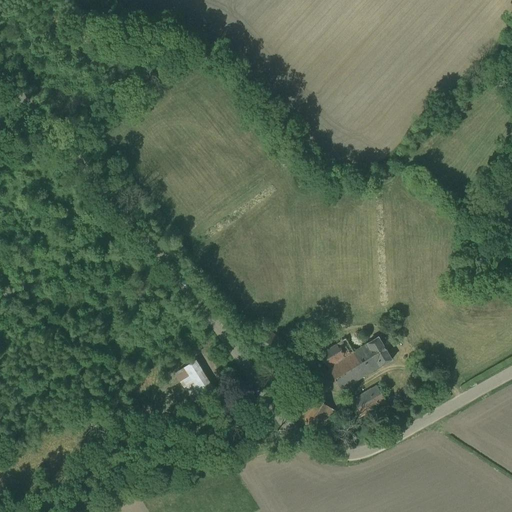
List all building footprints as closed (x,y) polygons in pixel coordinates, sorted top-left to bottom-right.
[(256,350),(272,362),(285,341),(270,331),(256,350)] [(320,354),(342,390),(392,359),(378,337),(354,352),(346,338),(320,354)] [(214,388),(196,360),(175,373),(193,402),(214,388)] [(351,405),(359,418),(387,401),(377,384),(352,399),(351,397),(342,402),(345,408),(351,405)] [(297,419),(321,433),(335,410),(311,395),(297,419)]
